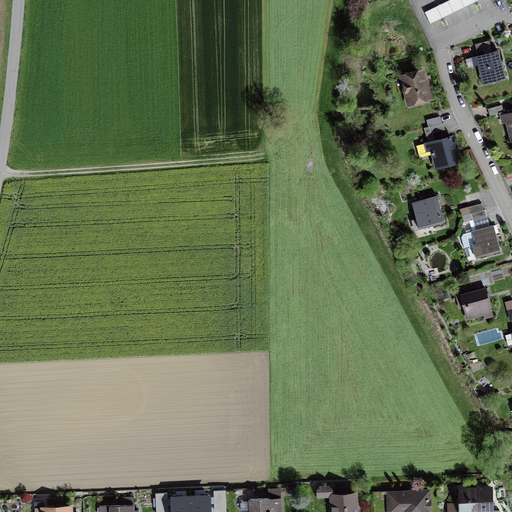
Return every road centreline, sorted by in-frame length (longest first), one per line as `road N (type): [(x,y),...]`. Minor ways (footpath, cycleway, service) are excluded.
road 1 (track): [(263,156),(0,172)]
road 2 (residential): [(511,208),(441,48)]
road 3 (residential): [(19,0),(0,158)]
